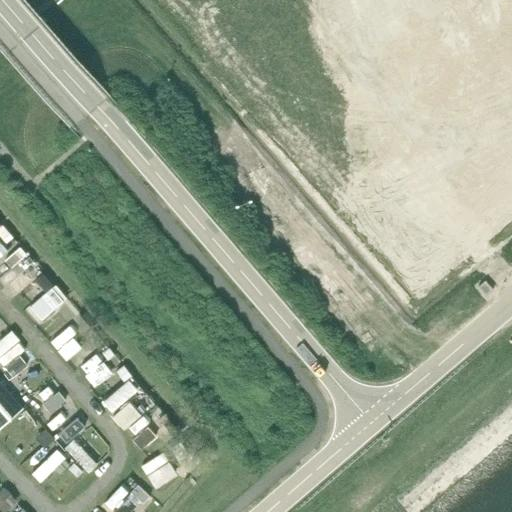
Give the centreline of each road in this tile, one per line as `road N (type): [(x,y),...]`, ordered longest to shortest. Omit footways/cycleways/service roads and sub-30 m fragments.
road 1 (unclassified): [(372,423),(4,0)]
road 2 (unclassified): [(372,423),(511,304)]
road 3 (unclassified): [(271,511),(372,423)]
